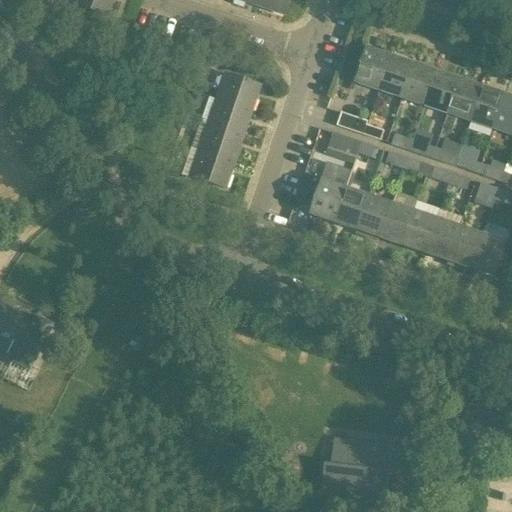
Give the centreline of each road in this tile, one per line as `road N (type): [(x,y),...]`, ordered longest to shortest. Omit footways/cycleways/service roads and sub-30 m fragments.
road 1 (residential): [(235,269),(170,250),(141,232),(0,27)]
road 2 (residential): [(511,357),(235,269)]
road 3 (residential): [(235,269),(312,51)]
road 4 (residential): [(312,51),(166,7)]
